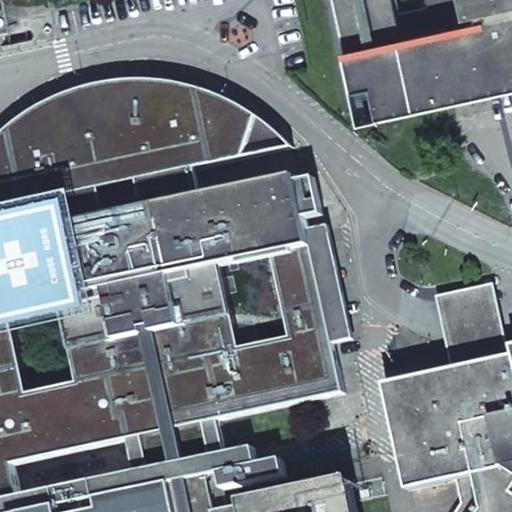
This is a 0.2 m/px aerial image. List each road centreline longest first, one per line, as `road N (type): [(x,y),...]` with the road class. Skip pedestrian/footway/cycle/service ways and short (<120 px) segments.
road 1 (unclassified): [(511,246),(396,199),(290,107),(192,49),(141,38),(0,66)]
road 2 (unknown): [(5,511),(47,446),(48,407),(0,109)]
